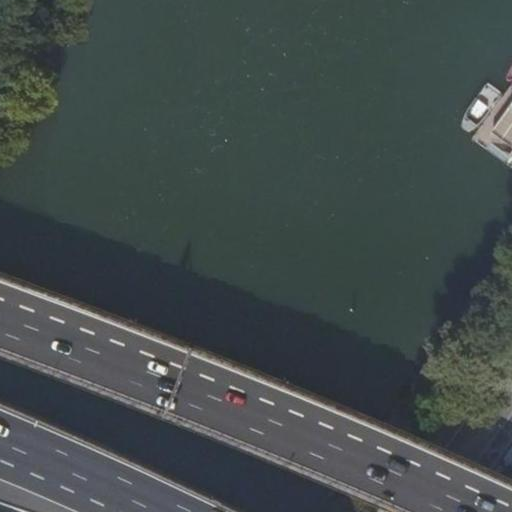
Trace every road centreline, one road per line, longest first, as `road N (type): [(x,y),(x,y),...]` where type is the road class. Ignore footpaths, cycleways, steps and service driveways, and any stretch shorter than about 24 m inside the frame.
road 1 (motorway): [(470,511),(0,324)]
road 2 (primary): [(511,359),(399,511)]
road 3 (motorway): [(0,453),(132,511)]
